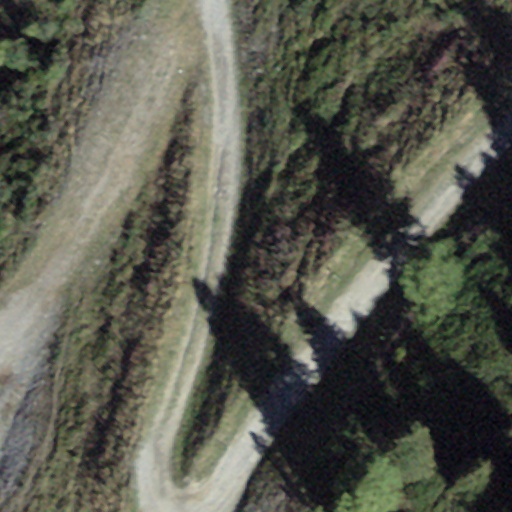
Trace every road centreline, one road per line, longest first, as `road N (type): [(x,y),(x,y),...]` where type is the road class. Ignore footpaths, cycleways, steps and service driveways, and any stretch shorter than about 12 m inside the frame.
road 1 (track): [(162,511),(151,486),(214,258),(228,115),(217,0)]
road 2 (track): [(511,140),(413,229),(270,413),(208,511)]
